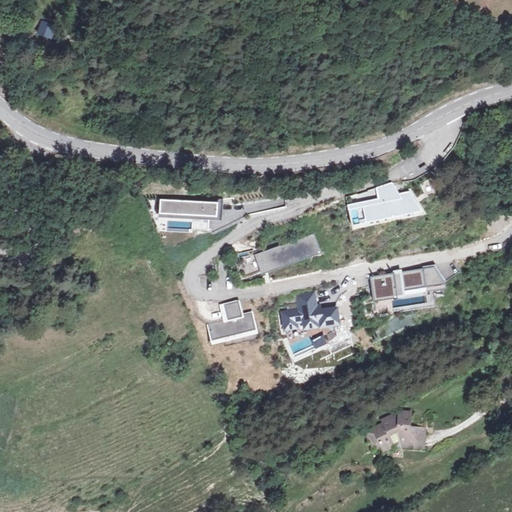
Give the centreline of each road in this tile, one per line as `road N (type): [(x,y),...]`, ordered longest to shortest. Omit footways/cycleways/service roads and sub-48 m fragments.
road 1 (residential): [(511,236),(245,291),(199,292),(190,283),(191,269),(255,220),(428,154),(452,125),(453,110)]
road 2 (secondary): [(453,110),(356,150),(229,162),(64,141),(0,104)]
road 3 (track): [(0,248),(34,261),(43,243),(0,152)]
road 4 (track): [(0,33),(28,53),(54,55),(76,30),(74,0)]
